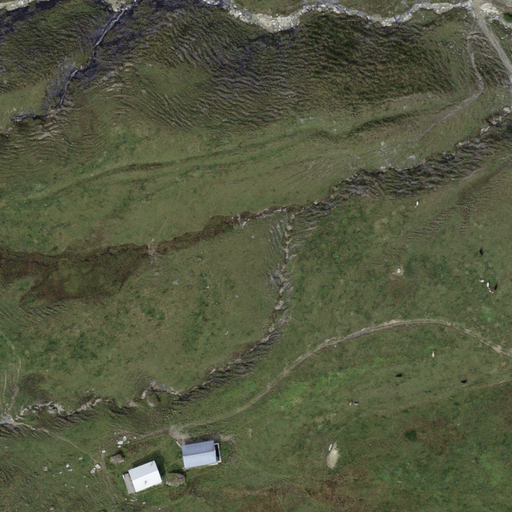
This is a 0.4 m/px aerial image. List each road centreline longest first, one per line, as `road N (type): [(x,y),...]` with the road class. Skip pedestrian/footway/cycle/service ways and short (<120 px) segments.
road 1 (track): [(127,445),(232,417),(306,355),(394,324),(434,320),(511,349)]
road 2 (track): [(511,95),(475,17),(477,4),(511,9)]
